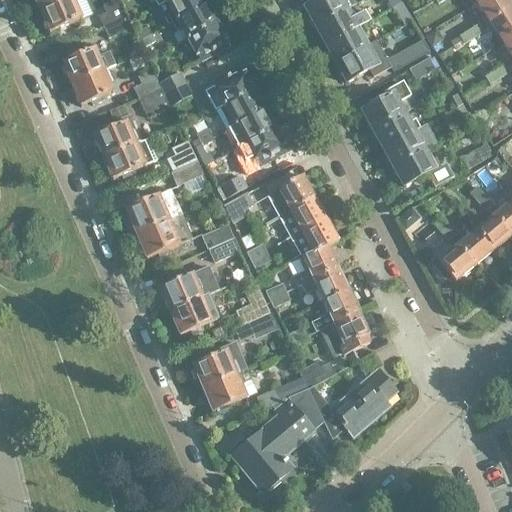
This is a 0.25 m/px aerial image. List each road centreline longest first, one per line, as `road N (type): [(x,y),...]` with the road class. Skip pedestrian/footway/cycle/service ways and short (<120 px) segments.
road 1 (residential): [(215,511),(0,20)]
road 2 (residential): [(470,373),(252,0)]
road 3 (residential): [(331,511),(437,415)]
